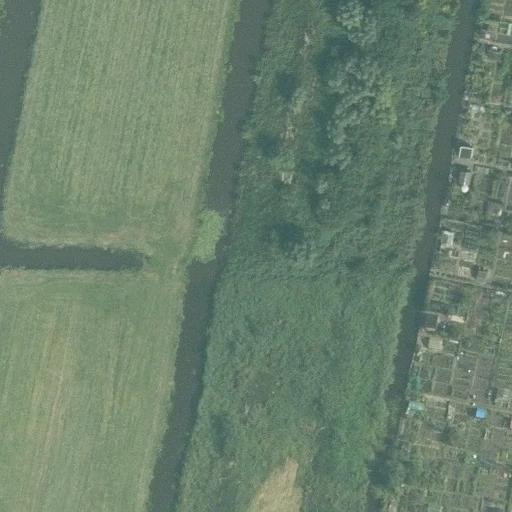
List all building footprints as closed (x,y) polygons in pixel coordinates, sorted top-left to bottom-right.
[(478,36),(491,38),(493,29),(480,26),(478,36)] [(488,48),(487,55),(500,58),(501,51),(488,48)] [(470,156),(472,145),(460,143),(458,154),(470,156)] [(457,181),(469,183),(471,170),(460,168),(457,181)] [(484,281),(486,270),(478,268),(475,279),(484,281)] [(435,333),(437,319),(426,317),(424,331),(435,333)] [(483,422),(484,414),(476,412),(475,420),(483,422)] [(395,479),(404,481),(407,470),(398,467),(395,479)]
